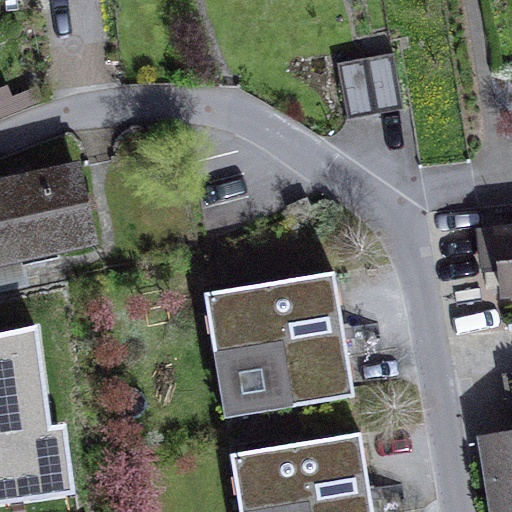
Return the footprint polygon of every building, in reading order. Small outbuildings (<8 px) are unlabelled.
[(338,65),(348,122),(404,112),(394,55),(338,65)] [(0,186),(0,261),(92,242),(76,170),(0,186)] [(511,294),(511,232),(482,236),(488,297),(511,294)] [(355,399),(335,275),(205,296),(215,358),(280,348),(290,410),(355,399)] [(0,483),(55,476),(36,333),(0,340),(0,483)] [(225,420),(290,410),(280,348),(215,358),(225,420)] [(306,511),(374,511),(361,435),(231,457),(239,511),(283,511),(306,508),(306,511)] [(511,511),(511,438),(486,443),(497,511),(511,511)]
